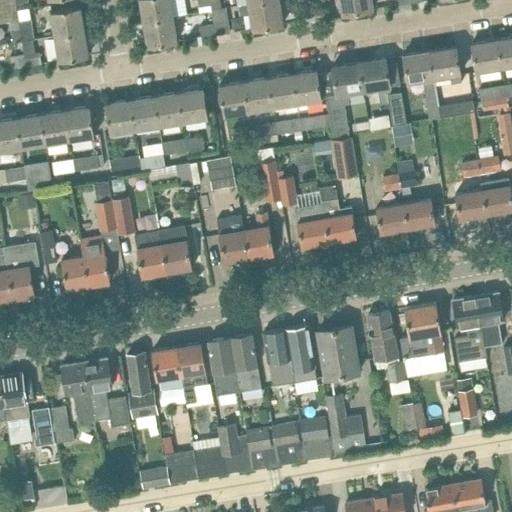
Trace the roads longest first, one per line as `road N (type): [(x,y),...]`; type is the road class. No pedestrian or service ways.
road 1 (tertiary): [(0,350),(511,260)]
road 2 (residential): [(76,511),(511,436)]
road 3 (residential): [(121,69),(311,38)]
road 4 (residential): [(311,38),(497,7)]
road 5 (residential): [(0,89),(121,69)]
